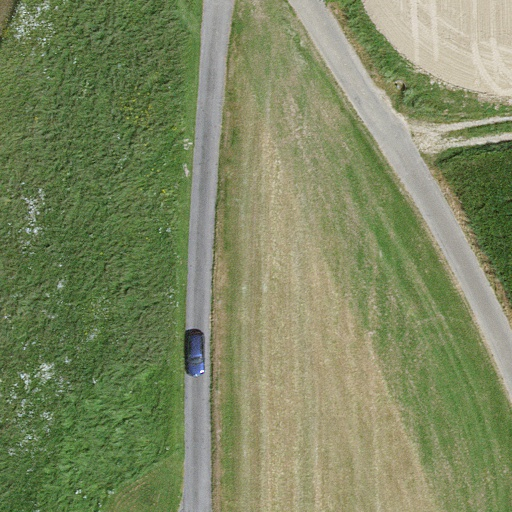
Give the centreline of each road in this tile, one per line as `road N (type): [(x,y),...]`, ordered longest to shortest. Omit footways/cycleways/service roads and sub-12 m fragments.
road 1 (residential): [(221,0),(197,273),(198,511)]
road 2 (track): [(511,361),(400,140),(309,0)]
